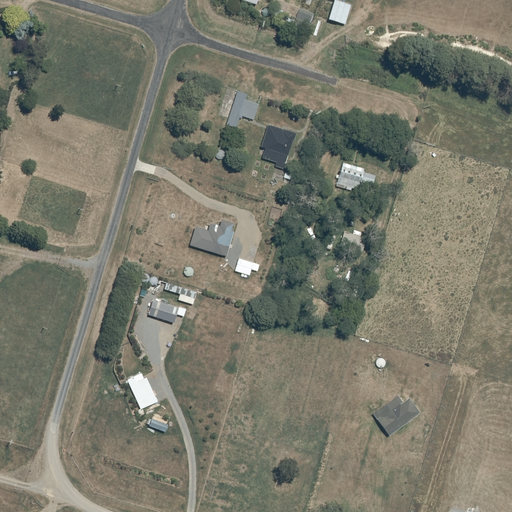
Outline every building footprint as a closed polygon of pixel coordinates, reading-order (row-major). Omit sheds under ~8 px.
[(354,3),(344,0),(334,0),(329,19),(348,24),(354,3)] [(245,94),(235,91),(224,125),(234,128),(238,115),(252,120),(257,104),(243,99),(245,94)] [(292,134),(267,126),(261,144),(263,144),(258,158),(282,165),(292,134)] [(374,175),(361,172),(362,168),(341,163),(335,185),(355,191),(356,188),(370,191),(374,175)] [(194,291),(164,282),(162,290),(192,299),(194,291)] [(177,307),(151,300),(147,315),(172,323),(177,307)]
